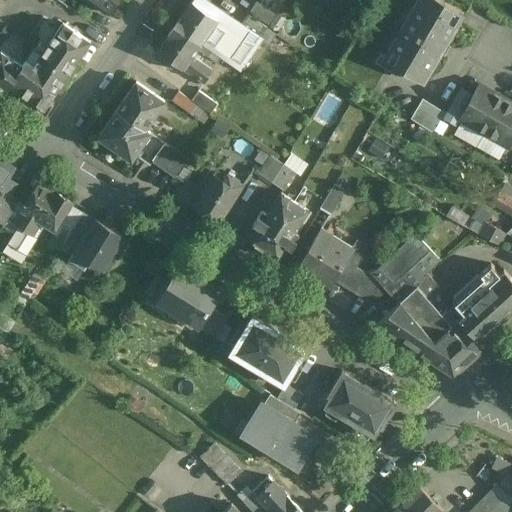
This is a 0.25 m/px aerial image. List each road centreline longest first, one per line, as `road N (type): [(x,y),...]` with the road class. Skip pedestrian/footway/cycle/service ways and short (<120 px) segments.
road 1 (residential): [(477,399),(43,147)]
road 2 (residential): [(43,147),(148,0)]
road 3 (tertiary): [(477,399),(368,511)]
